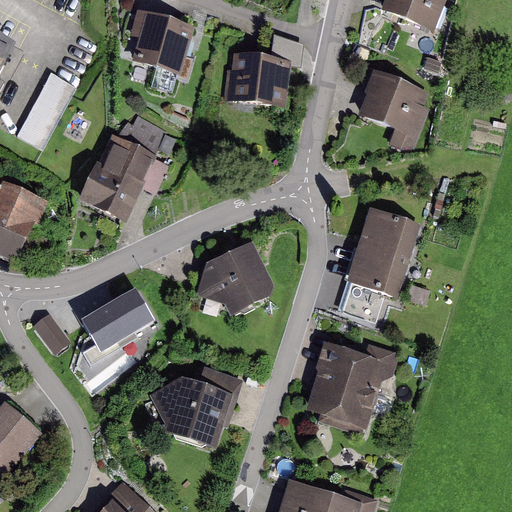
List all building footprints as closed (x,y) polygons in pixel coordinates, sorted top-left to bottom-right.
[(447,0),(390,0),(384,19),(434,37),(447,0)] [(195,35),(138,19),(131,44),(139,46),(133,69),(181,83),(195,35)] [(0,90),(18,58),(0,48),(0,90)] [(292,68),(235,62),(233,76),(228,75),(224,107),(287,114),(292,68)] [(77,90),(50,77),(18,140),(45,154),(77,90)] [(428,99),(374,79),(357,125),(394,138),(390,152),(402,156),(416,153),(429,115),(423,113),(428,99)] [(170,134),(138,119),(133,129),(128,126),(119,145),(113,143),(82,209),(126,230),(143,195),(157,165),(159,163),(156,162),(170,134)] [(170,171),(157,165),(143,195),(157,200),(170,171)] [(49,211),(0,190),(0,265),(17,273),(20,267),(32,237),(37,239),(49,211)] [(421,233),(370,218),(348,292),(398,307),(421,233)] [(48,244),(37,239),(32,237),(20,267),(36,274),(48,244)] [(275,294),(253,252),(207,276),(197,301),(225,313),(231,325),(272,306),(275,294)] [(137,299),(82,333),(103,366),(158,332),(137,299)] [(73,347),(51,318),(34,332),(56,360),(73,347)] [(364,364),(326,353),(318,379),(321,380),(309,419),(368,437),(383,388),(395,380),(401,359),(369,349),(364,364)] [(200,395),(184,390),(154,403),(166,432),(164,441),(217,456),(224,430),(229,432),(241,388),(206,377),(200,395)] [(0,482),(43,432),(6,399),(0,405),(0,482)] [(157,511),(123,481),(111,494),(114,497),(100,511),(157,511)] [(344,506),(290,489),(283,511),(377,511),(380,505),(347,495),(344,506)]
